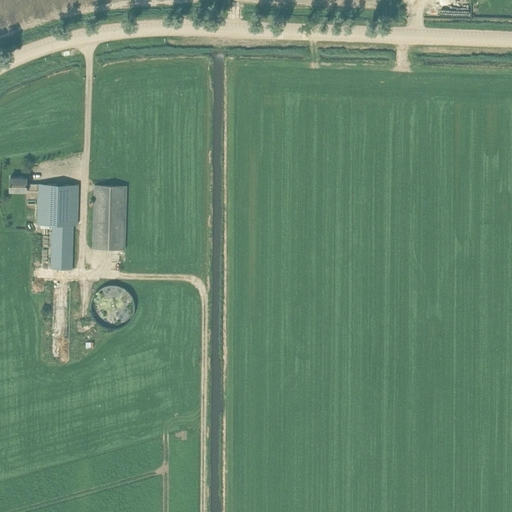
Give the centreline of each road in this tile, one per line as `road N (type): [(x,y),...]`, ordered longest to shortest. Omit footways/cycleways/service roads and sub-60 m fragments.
road 1 (tertiary): [(0,68),(110,33),(262,32)]
road 2 (tertiary): [(511,41),(262,32)]
